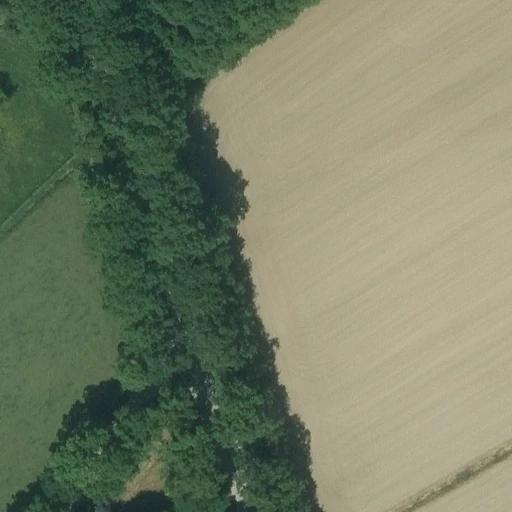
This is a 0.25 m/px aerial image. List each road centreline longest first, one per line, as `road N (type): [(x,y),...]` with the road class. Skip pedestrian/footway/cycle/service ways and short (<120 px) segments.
road 1 (unclassified): [(77,0),(175,324)]
road 2 (unclassified): [(53,511),(175,324)]
road 3 (unclassified): [(175,324),(237,511)]
